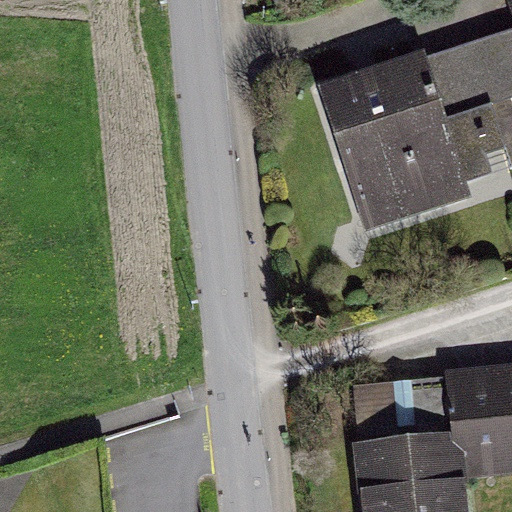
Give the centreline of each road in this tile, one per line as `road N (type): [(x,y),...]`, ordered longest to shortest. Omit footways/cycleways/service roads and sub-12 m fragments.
road 1 (residential): [(190,0),(233,382)]
road 2 (residential): [(233,382),(511,295)]
road 3 (residential): [(233,382),(250,511)]
